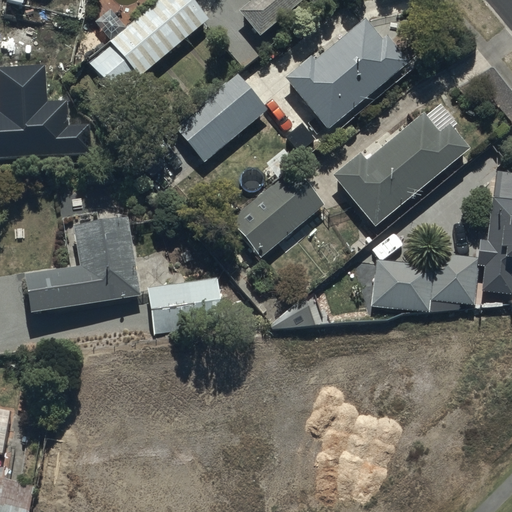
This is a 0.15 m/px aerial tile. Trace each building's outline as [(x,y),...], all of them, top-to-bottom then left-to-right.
[(194,0),(157,0),(87,63),(120,100),(211,18),(194,0)] [(248,0),(239,9),(261,35),(302,0),(248,0)] [(289,75),(330,127),(410,63),(388,35),(382,40),(367,20),(317,60),(313,56),(289,75)] [(45,64),(0,66),(0,156),(92,152),(90,124),(68,125),(66,101),(47,102),(45,64)] [(174,125),(204,162),(268,110),(238,73),(174,125)] [(334,174),(376,226),(471,148),(455,127),(459,124),(440,102),(368,161),(361,152),(334,174)] [(233,222),(261,256),(325,204),(297,170),(233,222)] [(511,198),(490,196),(479,291),(511,295),(511,198)] [(24,274),(29,311),(142,295),(130,214),(74,222),(81,266),(24,274)] [(370,307),(430,313),(456,311),(457,303),(473,305),(478,256),(434,251),(432,266),(374,260),(370,307)] [(219,278),(148,287),(154,335),(225,326),(219,278)] [(0,444),(6,446),(13,410),(0,408),(0,444)] [(2,477),(0,484),(0,511),(3,511),(28,511),(36,487),(2,477)]
